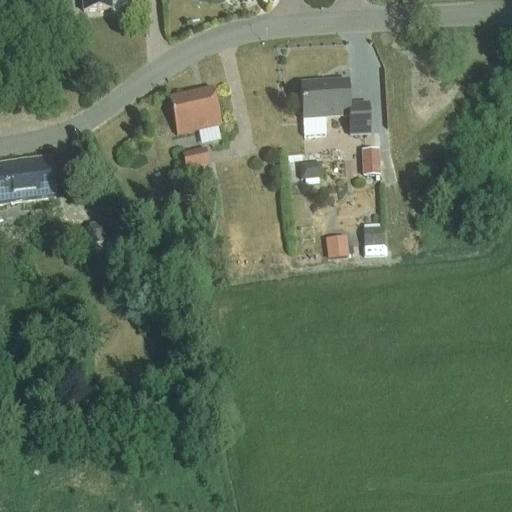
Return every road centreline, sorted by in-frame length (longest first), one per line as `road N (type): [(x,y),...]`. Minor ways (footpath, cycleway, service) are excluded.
road 1 (unclassified): [(0,142),(51,141),(101,116),(186,46),(245,27),(291,24)]
road 2 (unclassified): [(350,21),(511,13)]
